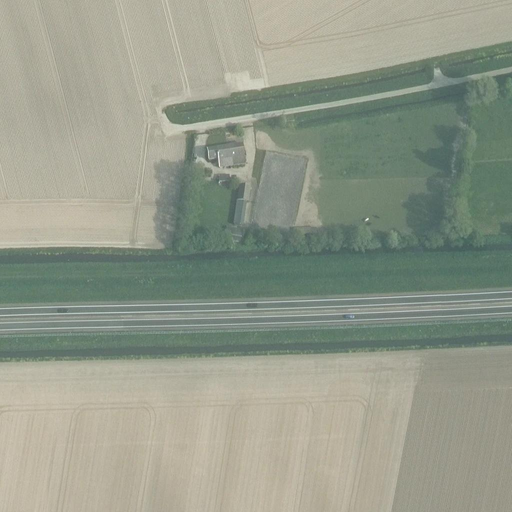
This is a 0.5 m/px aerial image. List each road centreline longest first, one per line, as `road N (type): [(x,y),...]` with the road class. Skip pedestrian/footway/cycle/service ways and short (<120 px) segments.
road 1 (trunk): [(511,293),(0,312)]
road 2 (trunk): [(0,328),(511,309)]
road 3 (unclassified): [(162,116),(169,129),(511,68)]
